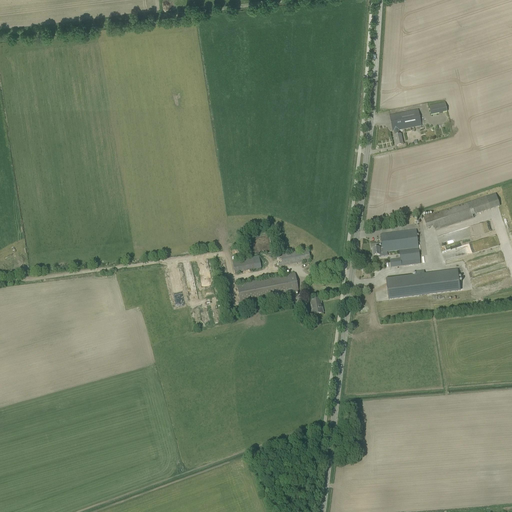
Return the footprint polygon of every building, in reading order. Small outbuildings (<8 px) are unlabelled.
[(427,106),(429,116),(445,112),(443,102),(427,106)] [(394,136),(396,146),(403,145),(401,135),(399,135),(398,131),(421,126),(418,110),(389,116),(393,132),(394,132),(395,136),(394,136)] [(434,227),(430,216),(423,218),(427,229),(434,227)] [(382,246),(381,246),(381,248),(379,248),(378,244),(370,245),(371,249),(372,249),(373,256),(378,256),(380,255),(380,253),(383,253),(399,251),(400,260),(394,260),(394,268),(420,264),(416,230),(380,235),(382,246)] [(447,243),(444,234),(436,237),(440,246),(447,243)] [(442,251),(444,260),(486,249),(483,240),(442,251)] [(276,256),(278,267),(310,261),(308,248),(300,250),(300,252),(276,256)] [(232,262),(234,274),(255,270),(259,269),(256,258),(253,259),(253,258),(232,262)] [(237,285),(241,304),(298,293),(295,274),(237,285)] [(321,314),(323,313),(322,309),(320,309),(319,299),(310,301),(311,306),(312,311),(313,311),(314,315),(317,314),(317,315),(321,314)]
